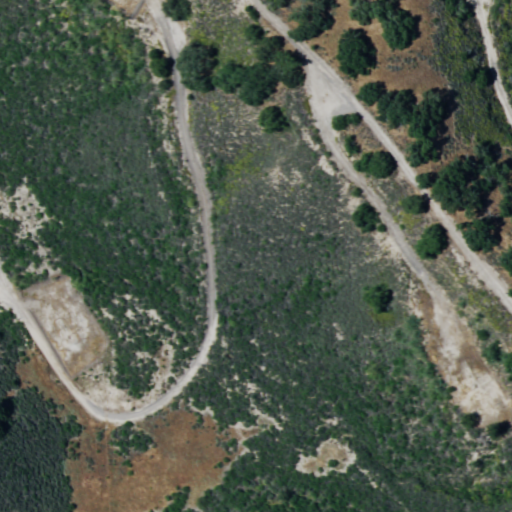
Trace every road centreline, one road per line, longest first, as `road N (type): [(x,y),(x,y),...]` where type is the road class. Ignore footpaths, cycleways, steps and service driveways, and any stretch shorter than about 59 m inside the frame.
road 1 (residential): [(0,296),(78,403),(110,419),(143,414),(167,398),(203,352),(210,316),(202,191),(184,139),(174,58),(149,0),(303,55),(329,153),(479,393)]
road 2 (residential): [(511,309),(354,104),(303,55)]
road 3 (residential): [(511,131),(488,83),(467,0)]
